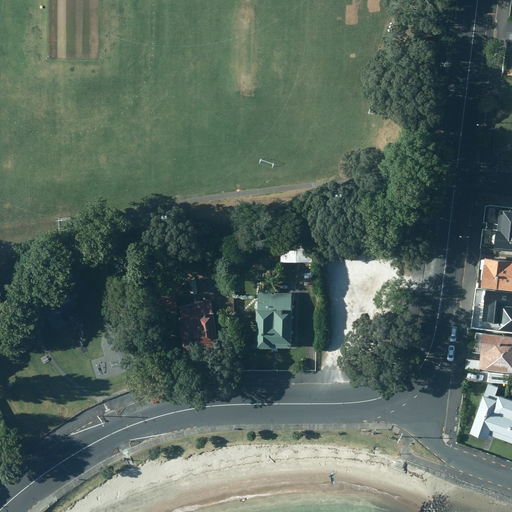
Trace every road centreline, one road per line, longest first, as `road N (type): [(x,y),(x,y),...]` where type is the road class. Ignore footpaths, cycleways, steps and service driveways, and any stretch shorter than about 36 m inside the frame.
road 1 (tertiary): [(0,510),(69,456),(155,417),(234,403),(371,400),(399,387)]
road 2 (tertiary): [(399,387),(432,339),(454,177)]
road 3 (tertiary): [(454,177),(477,0)]
road 4 (residential): [(399,387),(447,454),(511,480)]
